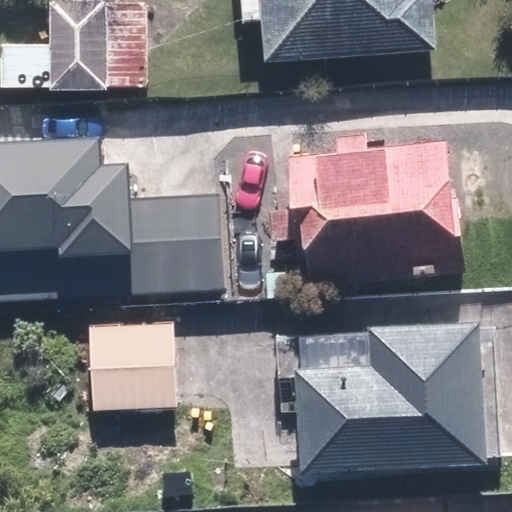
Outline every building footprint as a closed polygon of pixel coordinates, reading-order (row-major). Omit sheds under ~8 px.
[(252,26),(254,67),(427,56),(422,0),(233,0),(235,27),(252,26)] [(0,48),(0,93),(96,93),(96,3),(42,3),(42,48),(0,48)] [(0,292),(231,283),(227,181),(135,185),(134,154),(113,155),(112,131),(0,135),(0,292)] [(297,262),(299,292),(455,277),(448,204),(440,204),(435,149),(357,157),(355,140),(326,143),(327,159),(254,165),(262,248),(285,246),(285,263),(297,262)] [(280,359),(285,463),(492,453),(485,322),(466,323),(466,311),(352,316),(352,324),(285,327),(286,358),(280,359)] [(80,322),(85,408),(169,403),(165,317),(80,322)]
